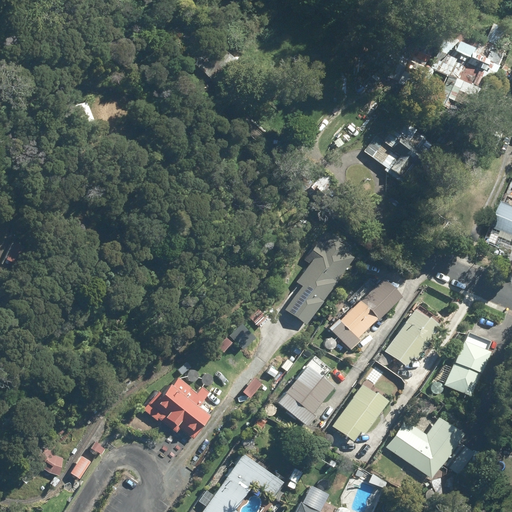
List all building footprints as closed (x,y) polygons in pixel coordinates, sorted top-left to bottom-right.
[(403,72),(421,80),(427,68),(436,47),(411,36),(390,82),(397,85),(403,72)] [(438,82),(429,99),(472,120),(499,65),(498,65),(502,56),(489,49),(484,60),(456,46),(451,56),(462,62),(459,70),(462,72),(459,79),(448,74),(443,84),(438,82)] [(147,52),(143,56),(149,62),(153,58),(147,52)] [(366,78),(362,75),(346,92),(351,96),(366,78)] [(498,82),(495,90),(502,93),(505,85),(498,82)] [(511,99),(496,94),(488,115),(506,121),(508,116),(507,116),(511,102),(511,99)] [(96,117),(80,103),(71,113),(87,127),(96,117)] [(428,149),(431,144),(425,140),(424,136),(421,134),(419,134),(416,132),(417,130),(401,118),(383,142),(375,136),(364,151),(386,168),(384,170),(403,184),(406,180),(409,183),(432,152),(428,149)] [(478,166),(476,169),(484,174),(486,170),(478,166)] [(328,186),(332,182),(323,172),(319,176),(312,169),(297,183),(312,199),(316,196),(324,204),(335,193),(328,186)] [(496,226),(498,227),(491,243),(511,252),(511,250),(511,200),(511,203),(506,201),(496,226)] [(84,238),(91,224),(73,214),(65,227),(84,238)] [(299,244),(308,257),(318,250),(309,237),(299,244)] [(24,246),(14,241),(4,260),(15,266),(24,246)] [(369,261),(365,266),(370,271),(375,266),(369,261)] [(383,277),(363,295),(381,315),(401,296),(383,277)] [(328,328),(338,338),(335,340),(341,347),(344,344),(350,351),(360,341),(357,338),(365,331),(368,334),(373,329),(370,326),(377,319),(360,301),(352,309),(348,305),(343,311),(346,315),(340,321),(338,319),(328,328)] [(260,310),(250,319),(258,327),(268,318),(260,310)] [(440,328),(414,310),(384,352),(406,367),(413,357),(417,360),(440,328)] [(255,337),(241,322),(228,334),(242,349),(255,337)] [(441,364),(434,379),(444,383),(443,385),(470,397),(490,353),(486,351),(490,342),(467,332),(451,368),(441,364)] [(254,363),(267,371),(266,373),(274,378),(278,372),(270,367),(272,365),(265,360),(266,358),(260,355),(254,363)] [(186,363),(178,370),(181,374),(190,367),(186,363)] [(277,404),(288,412),(287,413),(295,419),(296,417),(307,426),(315,417),(313,415),(334,387),(307,366),(277,404)] [(260,385),(254,378),(241,391),(247,397),(260,385)] [(147,404),(161,415),(158,419),(176,433),(179,429),(193,440),(203,427),(202,426),(209,416),(205,414),(209,410),(204,406),(200,410),(198,408),(209,393),(202,387),(196,394),(189,389),(190,388),(178,379),(171,387),(169,386),(162,395),(157,392),(147,404)] [(362,385),(332,426),(353,441),(361,432),(364,435),(388,402),(376,393),(375,395),(362,385)] [(215,389),(212,393),(218,397),(221,393),(215,389)] [(242,393),(239,397),(245,401),(248,398),(242,393)] [(228,409),(217,424),(225,430),(236,414),(228,409)] [(259,417),(252,427),(259,432),(266,422),(259,417)] [(404,421),(386,447),(432,480),(443,464),(458,475),(473,453),(458,443),(463,435),(439,418),(426,436),(404,421)] [(105,449),(94,442),(91,448),(102,455),(105,449)] [(33,464),(45,470),(44,471),(55,476),(59,457),(47,452),(41,448),(33,464)] [(242,455),(201,511),(236,511),(235,511),(253,485),(271,499),(282,483),(242,455)] [(81,456),(70,473),(80,479),(91,462),(81,456)] [(294,469),(288,479),(296,483),(302,473),(294,469)] [(409,481),(404,488),(413,493),(417,486),(409,481)] [(318,511),(300,503),(295,511),(318,511)]
